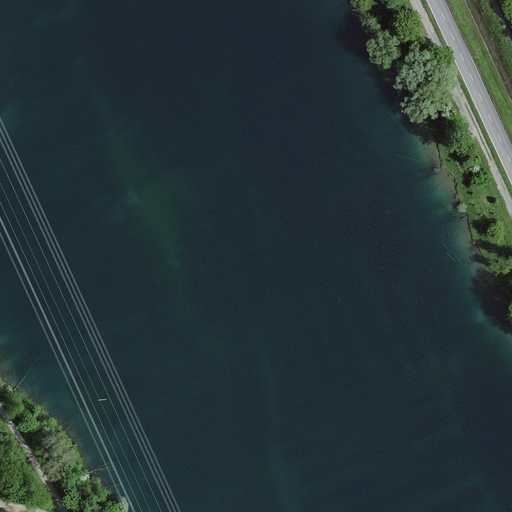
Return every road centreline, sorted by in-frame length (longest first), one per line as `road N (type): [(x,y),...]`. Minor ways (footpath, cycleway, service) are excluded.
road 1 (tertiary): [(435,0),(511,165)]
road 2 (track): [(0,407),(65,511)]
